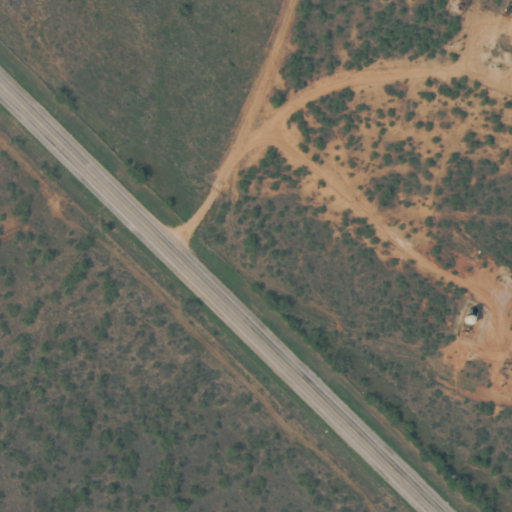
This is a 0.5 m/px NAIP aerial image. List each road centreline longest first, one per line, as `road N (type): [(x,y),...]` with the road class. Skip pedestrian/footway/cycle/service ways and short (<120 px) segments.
road 1 (primary): [(0,82),(438,511)]
road 2 (residential): [(163,243),(246,168),(316,0)]
